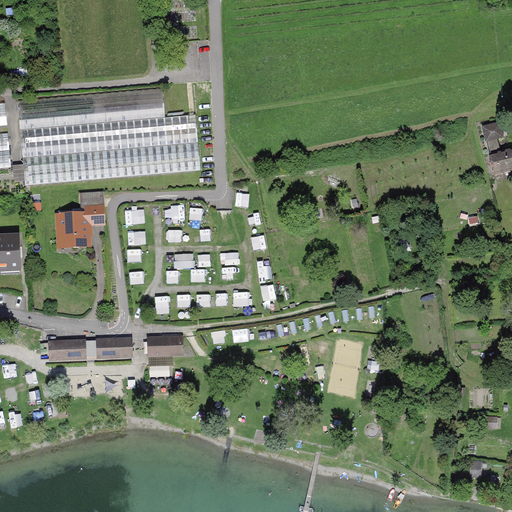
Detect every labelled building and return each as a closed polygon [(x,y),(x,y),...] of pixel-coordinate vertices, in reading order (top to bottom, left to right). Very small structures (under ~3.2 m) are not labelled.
[(164,89),(14,103),(22,186),(201,170),(196,117),(166,119),(164,89)] [(6,104),(0,104),(0,171),(12,171),(6,104)] [(484,129),(495,175),(511,170),(511,149),(501,152),(498,139),(503,137),(500,125),(484,129)] [(144,208),(126,209),(127,223),(145,222),(144,208)] [(85,216),(59,217),(60,249),(90,248),(89,227),(103,227),(102,209),(85,210),(85,216)] [(129,231),(130,244),(147,243),(146,229),(129,231)] [(182,230),(168,230),(168,242),(182,242),(182,230)] [(17,239),(0,239),(0,272),(17,272),(17,239)] [(142,261),(141,249),(128,249),(128,261),(142,261)] [(227,263),(240,263),(240,252),(228,251),(227,263)] [(211,254),(195,255),(196,267),(212,266),(211,254)] [(271,261),(259,262),(261,274),(273,273),(271,261)] [(206,280),(205,269),(192,270),(193,281),(206,280)] [(131,271),(131,281),(144,280),(143,270),(131,271)] [(276,297),(273,283),(261,286),(264,300),(276,297)] [(235,291),(235,305),(249,305),(249,292),(235,291)] [(219,293),(220,304),(228,304),(227,295),(223,295),(223,293),(219,293)] [(199,294),(199,306),(213,306),(212,294),(199,294)] [(248,327),(233,330),(235,343),(251,339),(248,327)] [(225,329),(213,330),(214,348),(227,347),(225,329)] [(47,344),(48,362),(132,358),(131,340),(47,344)] [(184,340),(148,342),(149,359),(185,357),(184,340)] [(470,476),(483,476),(483,459),(470,459),(470,476)]
